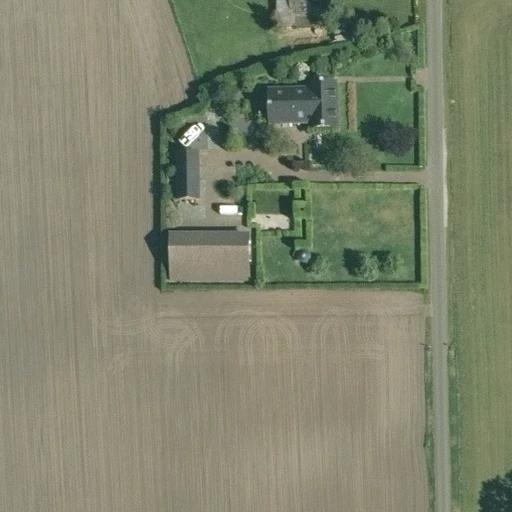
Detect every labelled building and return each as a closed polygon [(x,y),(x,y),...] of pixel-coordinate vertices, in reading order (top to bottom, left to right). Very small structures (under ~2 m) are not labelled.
[(290,14),(330,14),(330,0),(278,0),(279,20),(290,21),(290,14)] [(336,39),(339,49),(361,41),(357,31),(336,39)] [(338,130),(336,84),(310,85),(310,91),(269,92),(270,125),(311,124),(311,131),(338,130)] [(176,154),(177,202),(201,202),(200,155),(176,154)] [(171,284),(249,281),(248,236),(171,237),(171,284)]
